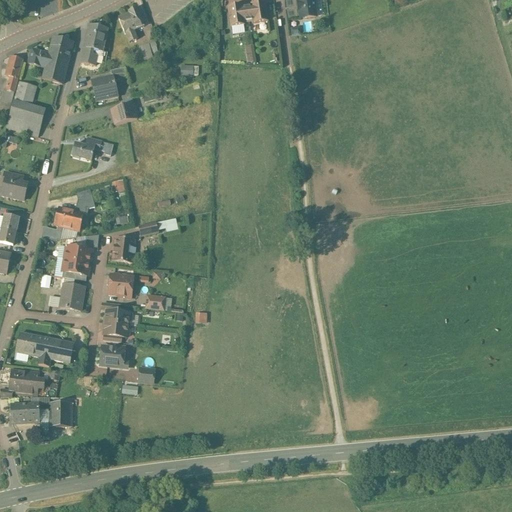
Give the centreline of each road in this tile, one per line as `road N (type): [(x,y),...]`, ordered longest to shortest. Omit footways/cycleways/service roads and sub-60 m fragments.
road 1 (secondary): [(511,435),(162,469),(17,495)]
road 2 (track): [(341,450),(289,70)]
road 3 (residential): [(85,12),(10,315)]
